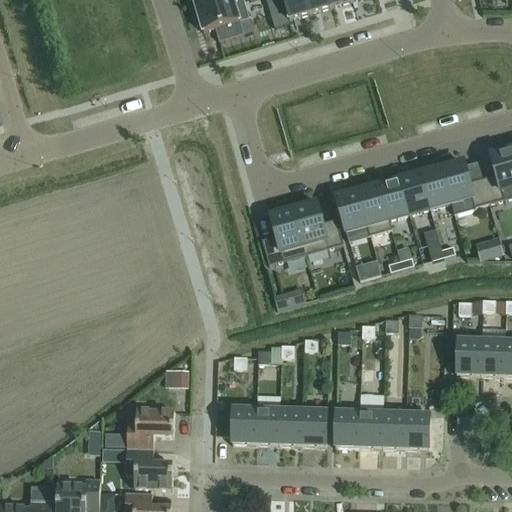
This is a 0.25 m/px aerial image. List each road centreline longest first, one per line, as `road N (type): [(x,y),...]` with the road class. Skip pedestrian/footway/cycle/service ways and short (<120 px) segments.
road 1 (residential): [(239,89),(264,187),(511,117)]
road 2 (residential): [(457,476),(435,485),(226,477),(211,488)]
road 3 (residential): [(239,89),(446,33)]
road 4 (residential): [(23,150),(189,103)]
